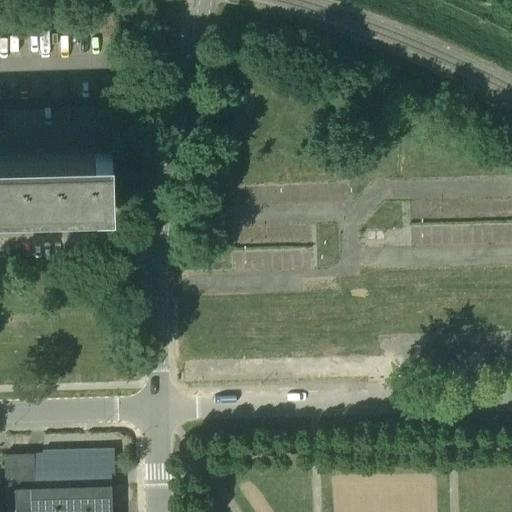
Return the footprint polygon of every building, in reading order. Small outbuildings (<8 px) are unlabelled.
[(240,87),(229,98),(235,104),(239,100),(243,105),(251,98),(240,87)] [(0,210),(113,207),(113,209),(114,209),(113,153),(111,153),(111,155),(0,157),(0,210)] [(203,251),(210,251),(225,251),(225,230),(203,231),(203,251)] [(42,450),(42,452),(43,474),(114,472),(114,448),(42,450)] [(33,453),(31,453),(4,454),(5,511),(116,511),(117,503),(111,503),(111,484),(34,486),(33,453)]
